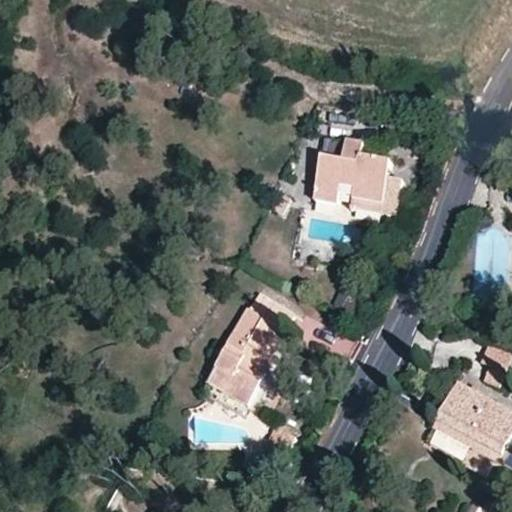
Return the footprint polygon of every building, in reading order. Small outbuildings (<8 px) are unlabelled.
[(398,217),(403,183),(390,181),(393,164),(364,159),(367,138),(328,133),(318,203),(341,207),(344,193),(356,196),(354,210),(398,217)] [(285,216),(292,200),(280,195),(273,210),(285,216)] [(211,357),(224,363),(211,386),(250,408),(275,363),(270,360),(296,314),(262,294),(229,354),(217,348),(211,357)] [(502,372),(507,374),(511,359),(511,351),(492,344),(484,365),(492,368),(488,378),(498,382),(502,372)] [(507,450),(511,440),(511,410),(459,384),(436,430),(500,463),(507,450)] [(250,408),(211,386),(205,398),(244,420),(250,408)] [(297,439),(278,430),(274,438),(293,447),(297,439)] [(276,480),(293,447),(274,438),(266,453),(270,456),(266,463),(253,456),(245,471),(276,480)] [(511,452),(507,450),(500,463),(508,467),(511,458),(511,452)]
